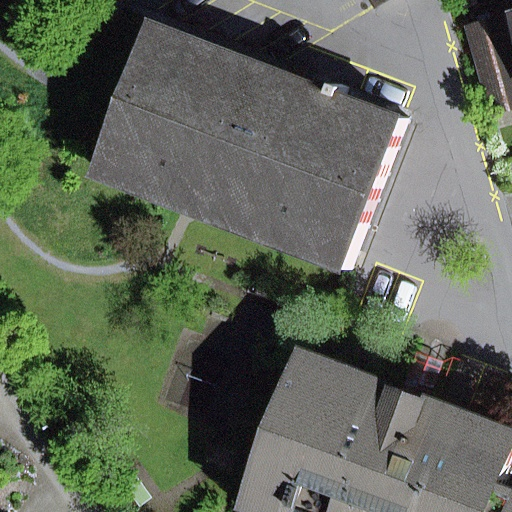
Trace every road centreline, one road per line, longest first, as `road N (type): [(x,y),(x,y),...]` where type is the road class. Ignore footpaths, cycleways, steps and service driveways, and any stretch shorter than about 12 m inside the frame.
road 1 (residential): [(511,288),(429,61),(349,29)]
road 2 (residential): [(84,511),(0,379)]
